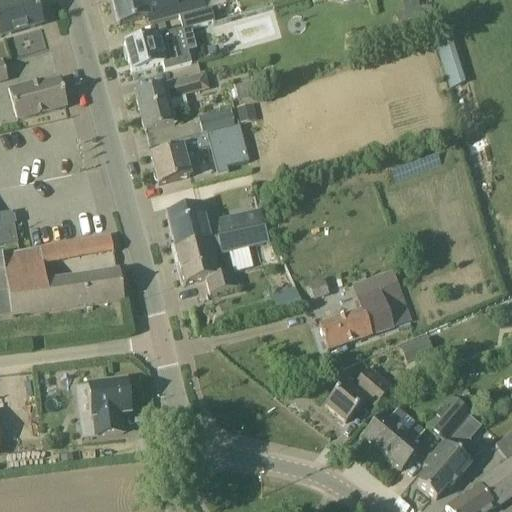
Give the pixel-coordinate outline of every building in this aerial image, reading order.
[(0,39),(42,27),(34,0),(25,0),(0,7),(0,39)] [(203,13),(199,0),(111,0),(119,27),(148,19),(150,27),(186,18),(203,13)] [(403,0),(401,1),(405,13),(419,9),(416,0),(403,0)] [(430,7),(396,16),(402,38),(436,29),(430,7)] [(177,21),(180,33),(214,24),(210,12),(177,21)] [(125,62),(128,61),(131,74),(163,66),(165,74),(192,66),(188,54),(181,55),(176,33),(157,38),(124,46),(125,50),(122,51),(125,62)] [(450,88),(465,83),(449,37),(433,43),(450,88)] [(274,76),(261,80),(264,93),(278,89),(274,76)] [(203,77),(134,96),(145,135),(175,127),(168,100),(206,91),(203,77)] [(66,109),(59,83),(32,90),(31,86),(9,92),(17,123),(66,109)] [(234,89),(237,101),(255,96),(251,84),(234,89)] [(236,110),(240,128),(256,124),(252,106),(236,110)] [(231,111),(198,120),(202,135),(235,126),(231,111)] [(149,151),(155,173),(153,176),(155,182),(157,183),(158,187),(189,179),(183,156),(215,148),(221,171),(248,163),(238,126),(203,136),(203,137),(163,147),(149,151)] [(199,207),(166,216),(175,252),(209,242),(199,207)] [(265,227),(261,211),(213,224),(217,240),(265,227)] [(0,248),(17,245),(11,214),(0,216),(0,248)] [(217,240),(209,242),(175,252),(184,287),(205,281),(209,297),(238,290),(233,273),(218,278),(212,253),(220,251),(222,257),(270,244),(265,227),(217,240)] [(47,300),(46,289),(42,267),(40,249),(2,256),(9,306),(47,300)] [(119,274),(69,282),(69,286),(46,289),(47,300),(9,306),(2,256),(0,256),(0,321),(11,320),(123,303),(119,274)] [(411,325),(393,273),(353,288),(362,313),(318,328),(327,354),(411,325)] [(426,338),(414,343),(420,357),(432,353),(426,338)] [(390,392),(367,372),(353,390),(345,384),(325,408),(346,425),(365,402),(375,410),(390,392)] [(88,388),(92,419),(80,420),(82,441),(123,436),(121,416),(130,415),(126,383),(88,388)] [(469,416),(452,402),(427,431),(444,445),(469,416)] [(381,417),(362,440),(402,473),(420,451),(381,417)] [(511,436),(495,448),(506,463),(511,458),(511,436)] [(444,445),(423,469),(428,474),(417,487),(435,502),(446,489),(449,492),(470,467),(444,445)] [(490,511),(511,496),(511,462),(445,511),(446,511),(490,511)]
